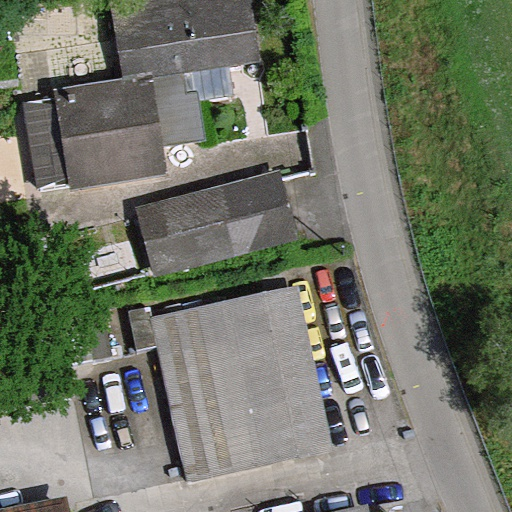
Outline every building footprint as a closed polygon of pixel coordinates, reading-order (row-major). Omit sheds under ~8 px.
[(258,60),(248,0),(109,0),(123,83),(26,99),(40,190),(161,170),(157,147),(203,140),(197,101),(231,96),(226,65),(258,60)] [(276,175),(138,211),(155,276),(293,239),(276,175)] [(296,289),(151,320),(148,310),(131,313),(139,354),(157,350),(184,475),(330,444),(296,289)] [(73,364),(111,357),(103,315),(65,322),(73,364)] [(0,349),(0,406),(68,394),(58,339),(0,349)]
